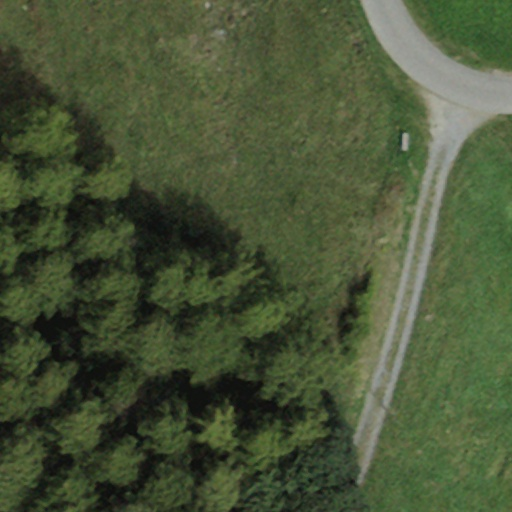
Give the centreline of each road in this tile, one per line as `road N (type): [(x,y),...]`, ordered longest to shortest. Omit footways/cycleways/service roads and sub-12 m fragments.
road 1 (track): [(359,511),(462,70)]
road 2 (unclassified): [(389,0),(398,19),(462,70),(511,76)]
